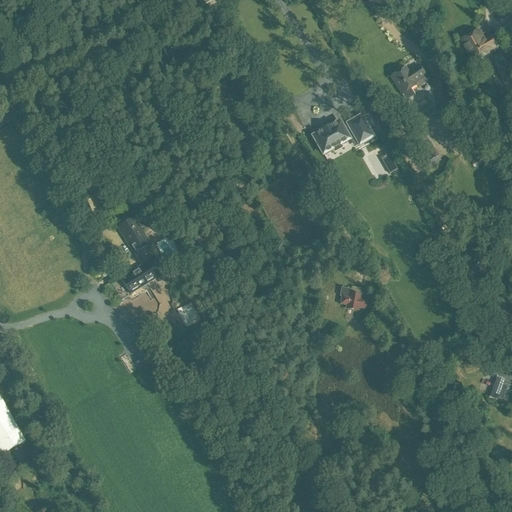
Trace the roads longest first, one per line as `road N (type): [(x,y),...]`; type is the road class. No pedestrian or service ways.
road 1 (unclassified): [(0,119),(197,0)]
road 2 (track): [(178,11),(263,167)]
road 3 (track): [(0,326),(53,314),(100,318),(118,327),(141,364)]
road 4 (track): [(283,0),(355,115)]
